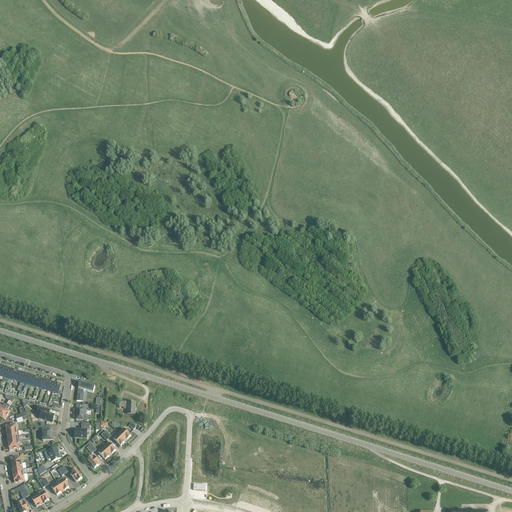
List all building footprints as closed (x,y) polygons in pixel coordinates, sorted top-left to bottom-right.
[(6,369),(3,378),(9,380),(12,370),(6,369)] [(12,370),(9,380),(14,381),(17,372),(12,370)] [(17,372),(14,381),(20,383),(23,374),(17,372)] [(23,374),(20,383),(25,385),(28,376),(23,374)] [(28,376),(25,385),(31,386),(34,377),(28,376)] [(34,377),(31,386),(36,388),(39,379),(34,377)] [(39,379),(36,388),(42,390),(44,381),(39,379)] [(44,381),(42,390),(47,392),(50,382),(44,381)] [(50,382),(47,392),(52,393),(55,384),(50,382)] [(95,387),(79,383),(77,401),(83,402),(84,390),(93,393),(95,387)] [(55,384),(52,393),(58,395),(61,386),(55,384)] [(6,405),(0,414),(0,417),(5,421),(10,412),(7,410),(13,402),(14,400),(11,398),(10,400),(6,405)] [(127,415),(135,415),(135,403),(119,402),(119,408),(127,408),(127,415)] [(76,408),(76,420),(84,420),(84,415),(86,415),(86,411),(91,411),(91,406),(88,406),(82,405),(82,408),(76,408)] [(52,423),(55,415),(49,414),(49,412),(49,410),(50,411),(50,410),(39,407),(37,413),(41,414),(39,419),(52,423)] [(17,432),(17,431),(16,424),(6,426),(7,433),(17,432)] [(123,429),(118,434),(125,441),(126,442),(127,440),(131,437),(123,429)] [(52,430),(42,431),(43,441),(52,441),(52,440),(53,440),(53,436),(52,436),(52,430)] [(87,430),(75,430),(74,438),(87,439),(87,430)] [(118,434),(113,439),(121,447),(124,443),(126,442),(125,441),(118,434)] [(20,442),(9,444),(10,451),(20,449),(19,442),(20,442)] [(109,443),(103,448),(110,455),(111,456),(112,454),(116,451),(109,443)] [(97,450),(92,444),(87,449),(92,454),(97,450)] [(57,448),(44,453),(47,459),(50,458),(52,462),(61,459),(59,454),(58,452),(58,453),(58,452),(59,451),(57,448)] [(103,448),(98,452),(105,461),(109,457),(111,456),(110,455),(103,448)] [(93,456),(88,461),(90,463),(89,464),(91,468),(93,467),(95,469),(99,466),(100,465),(100,464),(93,456)] [(12,465),(22,464),(21,457),(11,458),(12,465)] [(43,466),(38,469),(38,472),(40,476),(47,471),(43,466)] [(76,470),(70,474),(76,482),(76,483),(78,482),(82,479),(80,476),(81,475),(79,472),(78,473),(76,470)] [(24,475),(14,476),(15,483),(25,482),(24,475)] [(63,479),(57,483),(62,491),(63,492),(65,491),(69,488),(63,479)] [(57,483),(51,487),(57,496),(61,493),(63,492),(62,491),(57,483)] [(44,491),(38,495),(42,503),(43,504),(45,503),(49,501),(44,491)] [(38,495),(31,498),(37,508),(41,505),(43,504),(42,503),(38,495)] [(18,508),(17,508),(19,511),(20,511),(26,511),(28,511),(25,504),(27,503),(25,499),(23,500),(23,499),(20,501),(21,504),(17,505),(18,508)]
